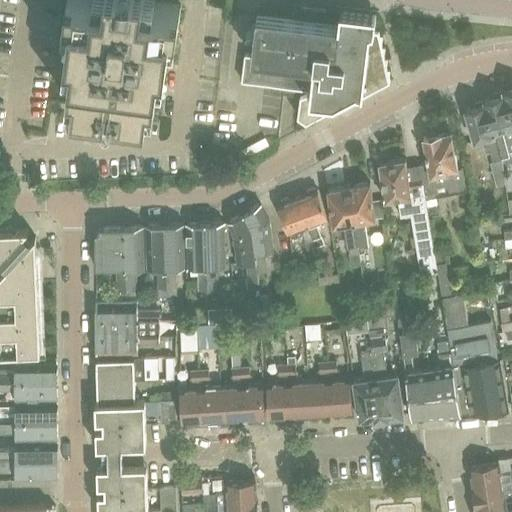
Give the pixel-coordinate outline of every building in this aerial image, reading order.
[(67,0),(66,9),(72,9),(67,46),(73,47),(68,84),(75,85),(71,112),(94,115),(97,132),(113,130),(115,110),(147,114),(150,94),(156,95),(160,68),(161,58),(167,59),(172,22),(179,23),(181,4),(154,1),(154,0),(67,0)] [(314,20),(258,13),(253,53),(245,52),(242,79),(284,84),(308,87),(307,92),(300,94),(298,115),(306,122),(363,91),(364,92),(362,93),(363,95),(390,80),(379,29),(369,28),(371,12),(316,6),(314,20)] [(502,128),(511,124),(511,118),(505,92),(501,93),(501,91),(494,93),(495,96),(485,98),(501,157),(510,155),(502,128)] [(505,181),(501,157),(485,98),(483,99),(484,100),(475,102),(476,105),(466,108),(475,139),(486,136),(486,150),(490,149),(493,160),(491,160),(498,183),(505,181)] [(428,161),(421,163),(426,193),(425,193),(426,198),(472,190),(471,181),(466,182),(463,167),(458,168),(452,131),(441,133),(436,134),(434,133),(429,134),(427,136),(424,136),(428,161)] [(437,265),(426,198),(425,193),(426,193),(421,163),(407,165),(406,155),(379,160),(386,203),(398,201),(400,215),(412,213),(422,272),(438,270),(437,265)] [(370,181),(350,184),(358,245),(369,243),(365,218),(376,216),(370,181)] [(358,245),(350,184),(328,187),(333,223),(344,222),(351,264),(361,262),(358,245)] [(308,193),(299,196),(317,245),(326,242),(318,220),(329,216),(319,188),(316,189),(313,187),(308,188),(308,193)] [(309,248),(317,245),(299,196),(290,199),(287,196),(281,198),(281,203),(279,203),(289,231),(301,227),(309,248)] [(261,202),(244,211),(252,228),(258,269),(259,270),(267,269),(265,250),(273,248),(270,219),(261,202)] [(252,228),(244,211),(228,220),(235,236),(238,261),(247,260),(250,279),(260,278),(259,270),(258,269),(252,228)] [(25,233),(30,228),(20,229),(10,220),(7,224),(0,224),(0,260),(1,260),(4,263),(8,266),(0,275),(0,323),(1,353),(41,351),(42,355),(46,355),(41,256),(45,252),(37,245),(37,235),(33,240),(29,237),(25,233)] [(224,220),(206,221),(208,289),(218,288),(217,265),(225,264),(224,220)] [(208,289),(206,221),(187,221),(188,266),(198,265),(199,289),(208,289)] [(164,222),(146,223),(148,267),(158,266),(159,296),(167,294),(164,222)] [(183,222),(164,222),(167,294),(176,294),(176,266),(184,266),(183,222)] [(143,223),(125,224),(127,288),(136,288),(136,268),(144,267),(143,223)] [(95,230),(96,265),(117,265),(118,288),(127,288),(125,224),(100,225),(95,230)] [(315,254),(309,254),(310,266),(318,266),(318,254),(317,254),(315,254)] [(438,270),(442,289),(451,287),(446,263),(437,265),(438,270)] [(340,280),(338,272),(318,276),(319,284),(340,280)] [(476,284),(467,285),(469,298),(478,297),(476,284)] [(509,408),(500,359),(498,359),(491,320),(469,323),(466,303),(465,291),(463,291),(452,293),(451,287),(442,289),(443,294),(446,315),(463,411),(509,408)] [(387,312),(397,310),(395,294),(366,298),(368,315),(387,312)] [(138,300),(97,300),(97,318),(138,317),(138,318),(159,318),(159,308),(149,308),(149,309),(138,309),(138,300)] [(206,308),(177,308),(177,317),(177,322),(206,322),(206,308)] [(211,309),(211,323),(234,322),(233,308),(211,309)] [(397,312),(401,334),(412,414),(433,413),(426,367),(416,368),(413,353),(419,352),(416,330),(413,310),(397,312)] [(370,328),(370,330),(373,350),(382,416),(405,414),(399,373),(387,374),(384,348),(388,347),(386,335),(385,326),(388,326),(387,312),(368,315),(370,328)] [(368,315),(361,315),(363,329),(370,328),(368,315)] [(463,411),(446,315),(436,317),(442,365),(434,366),(442,412),(463,411)] [(138,317),(97,318),(97,335),(160,334),(159,318),(138,318),(138,317)] [(511,319),(501,321),(503,330),(505,330),(511,328),(511,319)] [(200,346),(218,345),(217,326),(199,327),(200,346)] [(97,335),(97,353),(138,352),(138,344),(160,344),(160,334),(97,335)] [(361,417),(382,416),(373,350),(362,351),(366,377),(354,379),(361,417)] [(231,383),(222,384),(224,418),(245,417),(242,365),(241,351),(240,351),(231,351),(233,374),(231,374),(231,383)] [(97,357),(97,379),(135,378),(134,356),(97,357)] [(318,378),(309,379),(311,412),(332,411),(329,360),(318,361),(319,369),(318,369),(318,378)] [(336,360),(329,360),(332,411),(353,410),(351,376),(340,377),(340,368),(337,368),(336,360)] [(0,378),(57,378),(57,361),(17,361),(17,369),(0,368),(0,378)] [(309,379),(299,379),(299,370),(297,370),(297,361),(287,362),(290,414),(311,412),(309,379)] [(269,415),(290,414),(287,362),(278,363),(279,372),(277,372),(278,381),(267,381),(269,415)] [(250,365),(242,365),(245,417),(266,415),(264,381),(253,382),(252,373),(251,373),(250,365)] [(203,419),(224,418),(222,384),(212,384),(211,376),(210,376),(210,367),(200,368),(203,419)] [(190,386),(180,386),(182,420),(203,419),(200,368),(191,368),(192,377),(190,377),(190,386)] [(57,397),(57,378),(0,378),(0,388),(18,388),(18,397),(57,397)] [(97,379),(98,400),(136,399),(135,378),(97,379)] [(177,421),(176,398),(160,399),(161,421),(177,421)] [(97,445),(102,445),(102,455),(123,454),(122,444),(147,444),(145,399),(136,399),(98,400),(96,400),(96,423),(97,445)] [(0,418),(58,418),(58,401),(18,401),(18,402),(18,405),(0,404),(0,418)] [(18,437),(58,437),(58,418),(0,418),(0,428),(18,428),(18,437)] [(0,458),(58,458),(58,440),(17,440),(17,447),(0,446),(0,458)] [(99,510),(101,510),(144,509),(148,508),(147,464),(123,464),(123,454),(102,455),(102,465),(97,465),(98,503),(99,510)] [(58,476),(58,458),(0,458),(0,470),(17,470),(17,476),(58,476)] [(500,461),(471,466),(474,486),(511,480),(511,471),(502,473),(500,461)] [(204,490),(203,476),(182,477),(183,491),(204,490)] [(205,493),(205,502),(258,499),(256,478),(226,480),(227,492),(205,493)] [(511,480),(474,486),(477,506),(506,502),(505,490),(511,489),(511,480)] [(161,508),(177,508),(176,485),(160,486),(161,508)] [(228,511),(258,511),(258,499),(205,502),(204,502),(204,511),(228,509),(228,511)] [(195,502),(183,503),(184,511),(196,511),(195,502)] [(477,506),(477,511),(507,511),(506,502),(477,506)]
